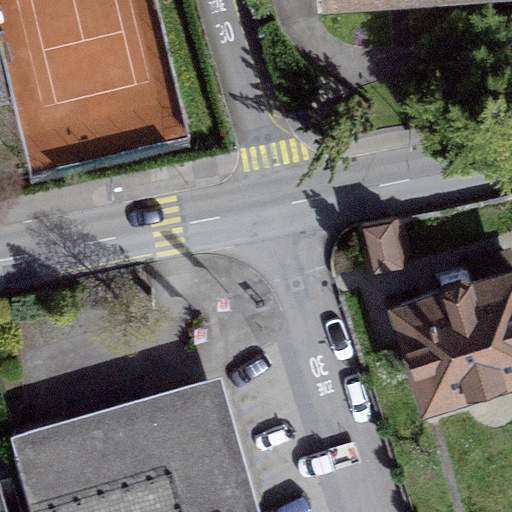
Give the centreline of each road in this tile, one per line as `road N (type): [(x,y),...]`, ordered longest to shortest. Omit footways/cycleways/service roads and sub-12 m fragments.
road 1 (residential): [(276,197),(370,511)]
road 2 (primary): [(0,256),(276,197)]
road 3 (primary): [(276,197),(511,152)]
road 4 (residential): [(276,197),(220,0)]
